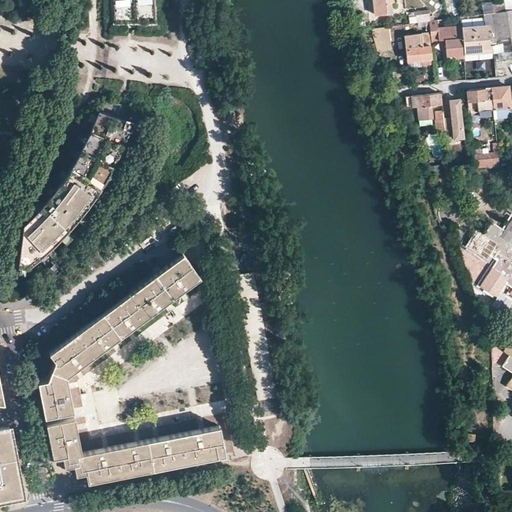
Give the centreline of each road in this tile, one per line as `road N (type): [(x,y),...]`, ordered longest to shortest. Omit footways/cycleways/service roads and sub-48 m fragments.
road 1 (residential): [(0,317),(42,511)]
road 2 (secondary): [(205,511),(151,499),(78,511)]
road 3 (residential): [(388,92),(511,78)]
